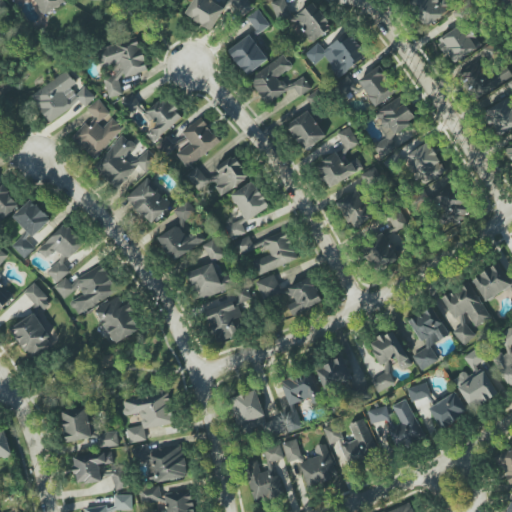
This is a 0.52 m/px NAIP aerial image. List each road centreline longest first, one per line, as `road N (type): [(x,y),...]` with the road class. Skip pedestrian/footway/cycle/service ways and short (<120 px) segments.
road 1 (residential): [(229,511),(199,375),(152,273),(34,159)]
road 2 (residential): [(199,375),(362,309),(511,213)]
road 3 (residential): [(362,309),(282,161),(192,61)]
road 4 (residential): [(511,213),(422,68),(364,0)]
road 5 (residential): [(332,511),(428,471),(511,420)]
road 6 (residential): [(49,511),(28,426),(0,370)]
road 7 (residential): [(463,452),(478,494),(472,511),(446,507),(428,471)]
